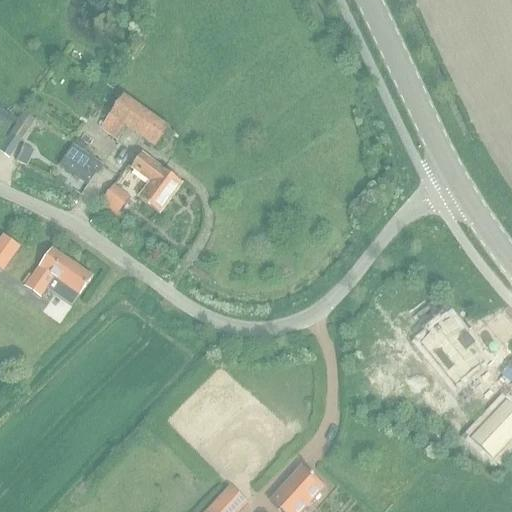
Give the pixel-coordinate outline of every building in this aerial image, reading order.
[(155,147),(167,129),(123,97),(105,122),(93,113),(76,138),(88,146),(101,128),(117,140),(127,127),(155,147)] [(23,114),(0,146),(0,153),(11,161),(23,144),(20,142),(34,122),(23,114)] [(73,147),(60,166),(88,185),(100,167),(73,147)] [(180,185),(143,157),(141,155),(130,169),(149,184),(138,199),(158,214),(180,185)] [(99,205),(116,217),(129,199),(113,187),(99,205)] [(3,236),(0,240),(0,268),(3,270),(19,248),(3,236)] [(76,295),(89,278),(48,248),(20,285),(35,296),(50,276),(76,295)] [(450,322),(423,344),(455,384),(482,362),(472,349),(475,346),(467,336),(464,339),(450,322)] [(511,407),(506,402),(470,440),(492,460),(511,438),(511,407)] [(272,505),(279,511),(297,511),(321,487),(303,471),(272,505)] [(238,511),(247,503),(229,487),(206,511),(238,511)]
